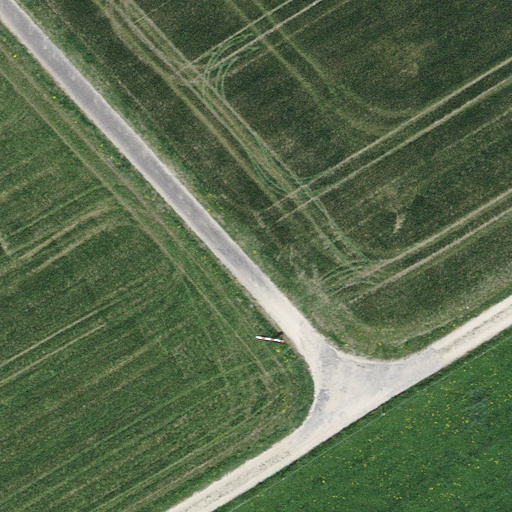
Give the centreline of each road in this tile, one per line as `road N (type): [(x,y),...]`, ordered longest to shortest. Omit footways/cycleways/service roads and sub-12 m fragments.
road 1 (track): [(353,402),(0,13)]
road 2 (track): [(175,511),(511,306)]
